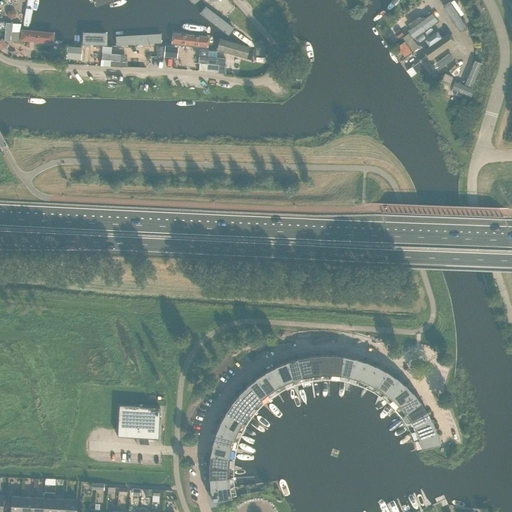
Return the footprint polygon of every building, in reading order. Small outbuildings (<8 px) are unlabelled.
[(30,26),(34,0),(26,0),(23,24),(24,27),(28,27),(30,26)] [(451,0),(450,0),(443,5),(461,31),(469,25),(461,15),(464,13),(454,0),(452,0),(452,1),(451,0)] [(231,27),(205,7),(200,13),(226,33),(231,27)] [(433,12),(409,29),(414,37),(438,20),(433,12)] [(0,29),(5,30),(19,32),(21,24),(5,22),(0,22),(0,29)] [(54,43),(55,32),(21,29),(20,41),(54,43)] [(403,34),(399,29),(397,31),(395,32),(399,37),(403,34)] [(17,42),(19,32),(5,30),(4,40),(17,42)] [(108,32),(83,30),(82,43),(107,44),(108,32)] [(430,45),(424,50),(431,59),(457,41),(450,31),(443,36),(438,30),(425,39),(430,45)] [(413,52),(419,47),(409,33),(403,37),(413,52)] [(161,34),(116,34),(116,43),(161,43),(161,34)] [(208,40),(172,35),(168,35),(166,38),(166,41),(168,43),(171,44),(207,47),(210,46),(210,42),(208,40)] [(250,47),(220,38),(217,50),(246,59),(250,47)] [(404,57),(412,51),(405,42),(397,47),(404,57)] [(164,57),(177,58),(178,48),(164,46),(164,57)] [(264,55),(264,47),(256,47),(256,55),(264,55)] [(216,65),(217,52),(208,51),(208,57),(199,57),(198,63),(216,65)] [(450,52),(436,62),(440,68),(454,59),(450,52)] [(430,75),(436,71),(426,57),(420,61),(412,66),(417,73),(424,67),(430,75)] [(472,66),(467,64),(460,81),(472,86),(482,62),(475,59),(472,66)] [(432,83),(441,77),(437,72),(428,78),(431,82),(432,83)] [(451,83),(454,77),(445,73),(442,80),(451,83)] [(311,375),(320,374),(319,355),(313,356),(308,357),(311,375)] [(330,374),(331,355),(324,355),(319,355),(320,374),(330,374)] [(340,375),(342,356),(341,356),(336,356),(331,355),(330,374),(340,375)] [(349,377),(353,359),(347,357),(342,356),(340,375),(349,377)] [(301,377),(311,375),(308,357),(301,358),(296,359),(301,377)] [(292,380),(301,377),(296,359),(290,361),(285,362),(292,380)] [(358,380),(364,362),(358,360),(353,359),(349,377),(358,380)] [(283,384),(292,380),(285,362),(279,365),(275,367),(283,384)] [(367,383),(375,366),(369,363),(364,362),(358,380),(367,383)] [(376,388),(385,371),(380,368),(375,366),(367,383),(376,388)] [(275,389),(283,384),(275,367),(269,370),(265,372),(275,389)] [(384,393),(395,378),(390,374),(385,371),(376,388),(384,393)] [(267,394),(275,389),(265,372),(263,373),(259,376),(255,379),(267,394)] [(391,399),(404,385),(399,381),(395,378),(384,393),(391,399)] [(259,400),(267,394),(255,379),(254,380),(250,383),(246,386),(259,400)] [(398,406),(412,393),(408,388),(404,385),(391,399),(398,406)] [(253,407),(259,400),(246,386),(245,387),(242,391),(238,394),(253,407)] [(404,413),(419,402),(418,401),(415,397),(412,393),(398,406),(404,413)] [(247,414),(253,407),(238,394),(234,399),(231,403),(247,414)] [(410,421),(426,411),(422,406),(419,402),(404,413),(410,421)] [(241,422),(247,414),(231,403),(230,405),(227,409),(225,413),(241,422)] [(158,438),(159,408),(119,405),(117,436),(137,437),(139,444),(149,445),(147,438),(158,438)] [(414,430),(431,422),(428,416),(426,411),(410,421),(414,430)] [(237,431),(241,422),(225,413),(221,419),(219,423),(237,431)] [(418,439),(436,432),(434,426),(431,422),(414,430),(418,439)] [(233,440),(237,431),(219,423),(217,429),(215,434),(233,440)] [(436,432),(418,439),(421,448),(439,444),(438,437),(436,432)] [(230,449),(233,440),(215,434),(213,440),(212,445),(230,449)] [(229,459),(230,449),(212,445),(211,446),(210,451),(210,456),(229,459)] [(228,468),(229,459),(210,456),(209,458),(209,462),(209,467),(228,468)] [(228,478),(228,468),(209,467),(208,469),(208,474),(209,479),(228,478)] [(210,490),(229,487),(228,478),(209,479),(209,486),(210,490)] [(229,487),(210,490),(210,492),(211,497),(212,502),(213,502),(214,507),(226,504),(224,499),(231,497),(229,487)] [(53,511),(54,498),(55,493),(44,492),(43,498),(44,498),(42,511),(53,511)] [(11,496),(10,511),(21,511),(22,497),(11,496)] [(22,497),(21,511),(32,511),(33,497),(22,497)] [(33,497),(32,511),(42,511),(44,498),(43,498),(33,497)] [(54,498),(53,511),(64,511),(65,499),(54,498)] [(65,499),(64,511),(75,511),(76,500),(65,499)]
